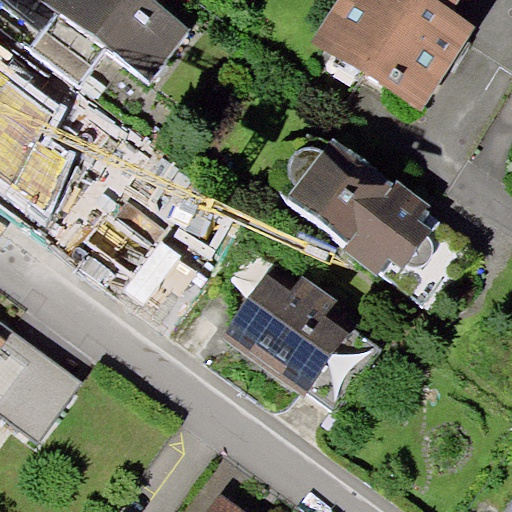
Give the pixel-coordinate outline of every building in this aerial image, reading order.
[(148,78),(185,29),(147,0),(35,0),(52,12),(38,30),(84,66),(102,42),(148,78)] [(344,66),(413,113),(464,37),(442,22),(456,0),(346,0),(326,29),(356,49),(344,66)] [(0,116),(0,115),(0,68),(6,62),(56,101),(84,66),(38,30),(25,48),(0,28),(0,116)] [(298,164),(278,166),(285,195),(422,301),(457,256),(379,197),(385,189),(328,146),(300,142),(298,164)] [(269,274),(222,340),(330,418),(378,352),(324,313),(330,305),(296,280),(290,289),(269,274)] [(232,511),(213,498),(203,511),(232,511)]
